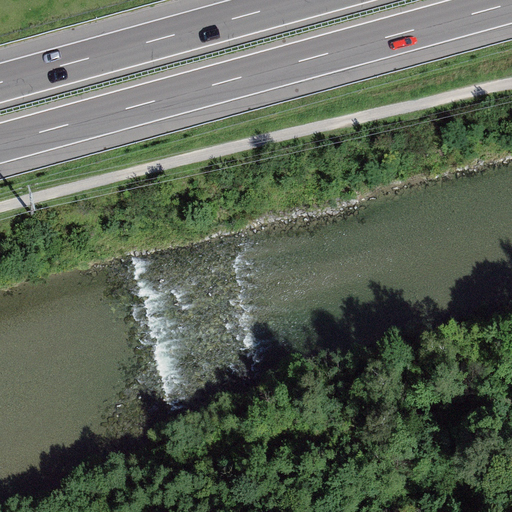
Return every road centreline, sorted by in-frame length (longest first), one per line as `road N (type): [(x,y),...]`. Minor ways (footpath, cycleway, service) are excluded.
road 1 (motorway): [(0,144),(511,4)]
road 2 (track): [(511,85),(0,208)]
road 3 (motorway): [(304,0),(0,83)]
